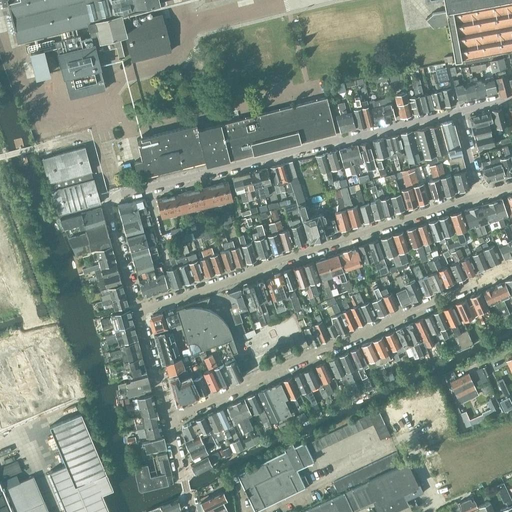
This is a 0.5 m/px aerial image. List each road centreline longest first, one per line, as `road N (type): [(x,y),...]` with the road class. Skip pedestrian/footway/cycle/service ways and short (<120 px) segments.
road 1 (residential): [(511,268),(170,424)]
road 2 (residential): [(136,305),(479,192)]
road 3 (residential): [(457,112),(108,196)]
road 4 (unknown): [(189,35),(198,86),(210,101),(296,82)]
road 5 (unknown): [(89,103),(60,104),(38,94),(24,80),(0,15)]
road 6 (residential): [(170,424),(136,305)]
road 7 (unknown): [(189,35),(89,103)]
